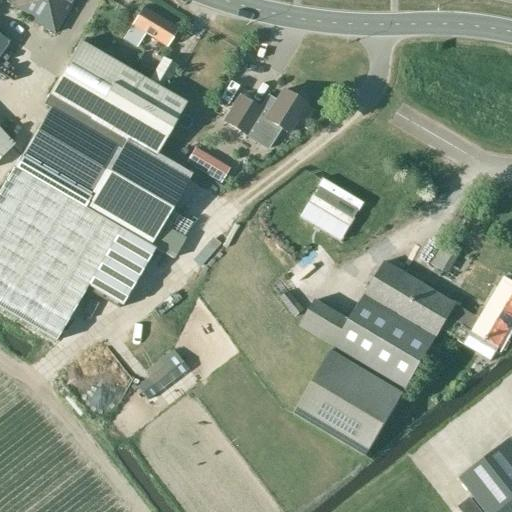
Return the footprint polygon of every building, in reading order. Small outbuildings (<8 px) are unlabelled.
[(0,0),(27,15),(24,18),(53,35),(74,0),(0,0)] [(166,48),(178,30),(142,9),(131,26),(122,40),(136,48),(144,35),(166,48)] [(0,158),(11,148),(0,136),(0,55),(9,43),(0,36),(0,158)] [(22,156),(0,194),(0,311),(58,345),(122,232),(148,246),(158,228),(188,175),(155,156),(185,104),(79,42),(42,106),(49,109),(22,156)] [(178,67),(164,59),(151,80),(165,88),(178,67)] [(298,117),(305,122),(312,111),(305,106),(306,104),(299,100),(300,97),(300,93),(292,88),(288,89),(287,92),(284,90),(277,101),(271,98),(267,104),(264,103),(261,109),(240,96),(224,122),(269,149),(275,138),(282,128),(289,132),(298,117)] [(215,179),(221,170),(199,156),(193,166),(215,179)] [(366,457),(452,318),(457,304),(384,261),(352,320),(316,300),(299,327),(333,348),(294,415),(366,457)] [(479,318),(457,304),(452,318),(502,349),(511,332),(511,282),(503,278),(479,318)] [(147,379),(158,392),(187,370),(172,351),(147,369),(151,376),(147,379)] [(511,511),(511,442),(509,439),(458,478),(484,511),(511,511)]
